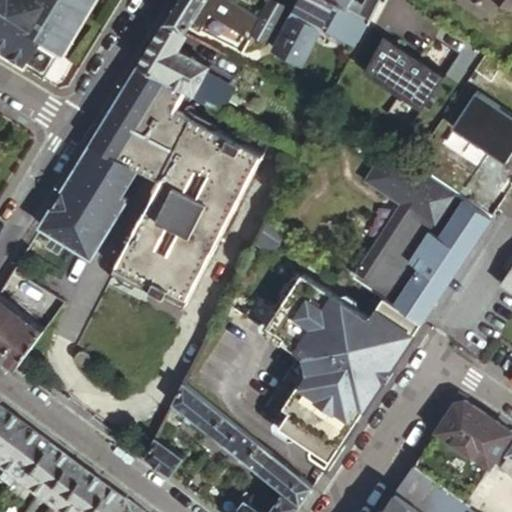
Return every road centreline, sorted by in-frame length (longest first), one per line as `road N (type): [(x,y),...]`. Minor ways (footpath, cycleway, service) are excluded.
road 1 (residential): [(336,511),(433,366),(511,416)]
road 2 (residential): [(179,511),(0,380)]
road 3 (unknown): [(433,366),(444,329),(511,212)]
road 4 (residential): [(149,0),(70,126)]
road 5 (residential): [(70,126),(0,243)]
